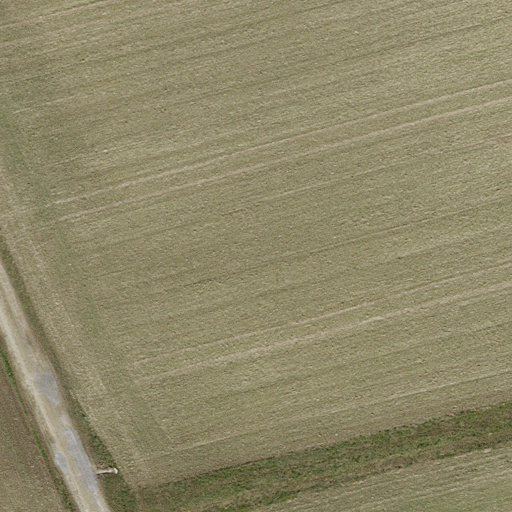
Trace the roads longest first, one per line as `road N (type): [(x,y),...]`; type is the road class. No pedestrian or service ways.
road 1 (track): [(148,511),(511,428)]
road 2 (track): [(98,511),(0,281)]
